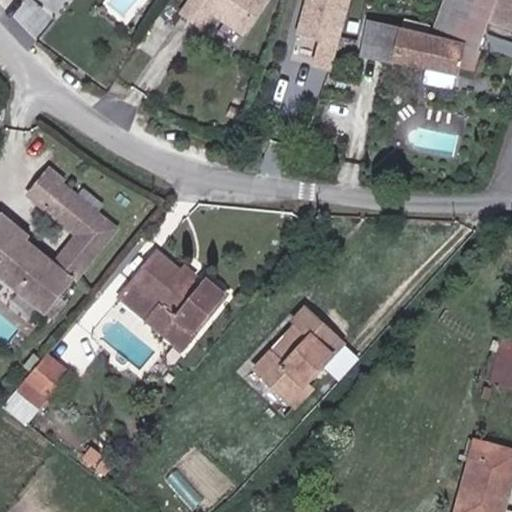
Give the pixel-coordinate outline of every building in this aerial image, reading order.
[(210,0),(215,3),(227,12),(223,16),(243,30),(264,0),(210,0)] [(333,72),(352,0),(306,0),(297,37),(315,42),(308,65),(333,72)] [(511,0),(443,0),(432,35),(414,31),(367,21),(360,55),(450,73),(452,61),(474,68),(489,22),(511,30),(511,0)] [(50,265),(20,242),(0,226),(0,289),(40,319),(108,229),(53,186),(36,209),(72,237),(50,265)] [(168,243),(137,281),(175,311),(161,329),(184,347),(199,328),(195,326),(229,283),(215,271),(210,277),(168,243)] [(137,281),(123,299),(161,329),(175,311),(137,281)] [(298,302),(288,318),(293,321),(261,371),(307,402),(321,379),(314,374),(341,330),(298,302)] [(511,360),(511,326),(508,326),(500,357),(511,360)] [(46,358),(20,392),(44,410),(70,376),(46,358)] [(511,511),(511,452),(489,447),(470,511),(511,511)]
